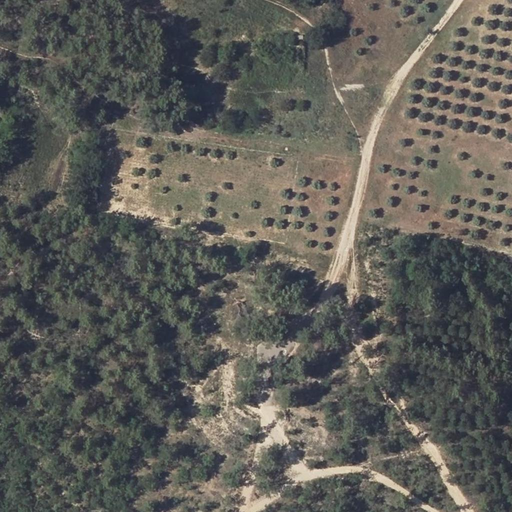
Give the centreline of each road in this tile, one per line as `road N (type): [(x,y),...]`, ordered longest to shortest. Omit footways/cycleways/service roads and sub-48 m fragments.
road 1 (track): [(468,511),(343,311),(337,285),(366,156)]
road 2 (track): [(241,511),(264,433),(263,380),(276,346),(337,285)]
road 3 (track): [(250,511),(279,489),(336,469),(376,475),(433,511)]
road 4 (track): [(366,156),(379,111),(458,0)]
